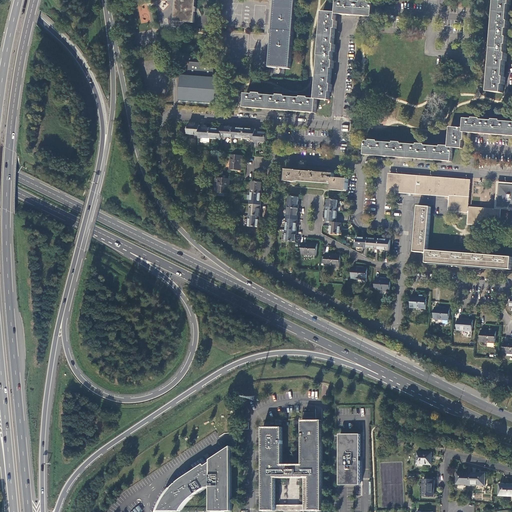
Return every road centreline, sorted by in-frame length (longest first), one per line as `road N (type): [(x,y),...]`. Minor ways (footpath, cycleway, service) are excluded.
road 1 (trunk): [(124,245),(186,301),(195,342),(185,369),(150,396),(102,394),(72,365),(64,332),(110,130),(109,34)]
road 2 (trunk): [(42,511),(51,361),(102,132),(84,68),(16,0)]
road 3 (trunk): [(28,511),(6,209),(14,98),(34,0)]
road 4 (trunk): [(56,511),(66,485),(105,446),(247,358),(322,356),(468,413)]
road 5 (trunk): [(124,245),(468,413)]
road 6 (unclassified): [(277,121),(173,114),(159,134),(163,177),(185,207),(266,268)]
road 7 (trunk): [(254,292),(158,201),(141,165),(109,34)]
road 8 (trunk): [(511,417),(254,292)]
road 9 (trunk): [(254,292),(0,168)]
road 10 (trunk): [(0,354),(13,511)]
road 11 (unclassified): [(266,268),(396,339)]
road 12 (trunk): [(0,183),(124,245)]
road 13 (residential): [(511,177),(384,166)]
road 14 (residential): [(511,469),(446,453),(445,511)]
road 15 (unclassified): [(396,339),(511,386)]
